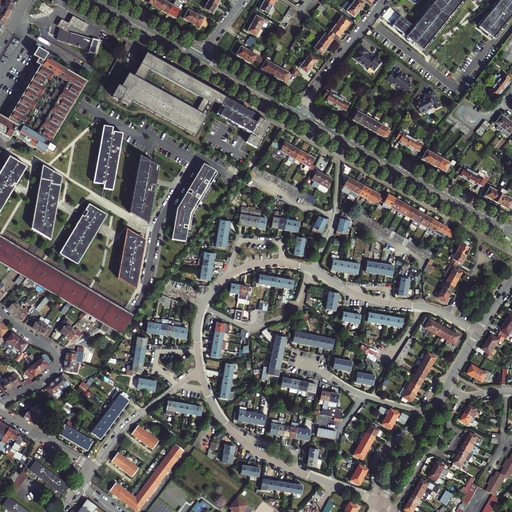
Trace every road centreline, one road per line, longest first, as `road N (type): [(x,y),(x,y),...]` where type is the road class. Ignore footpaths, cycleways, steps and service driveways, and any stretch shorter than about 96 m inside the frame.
road 1 (secondary): [(293,119),(511,241)]
road 2 (secondary): [(511,231),(298,112)]
road 3 (residential): [(380,502),(295,471),(241,440),(214,409),(199,368)]
road 4 (residential): [(199,368),(197,321),(218,283),(261,263),(312,269)]
road 5 (residential): [(312,269),(364,297),(431,307),(477,332)]
road 6 (residential): [(0,312),(58,359),(53,372),(0,405)]
road 7 (residential): [(93,468),(130,421),(199,368)]
road 8 (residential): [(298,112),(383,0)]
road 9 (residential): [(380,502),(446,386)]
road 10 (secondary): [(78,0),(193,63)]
